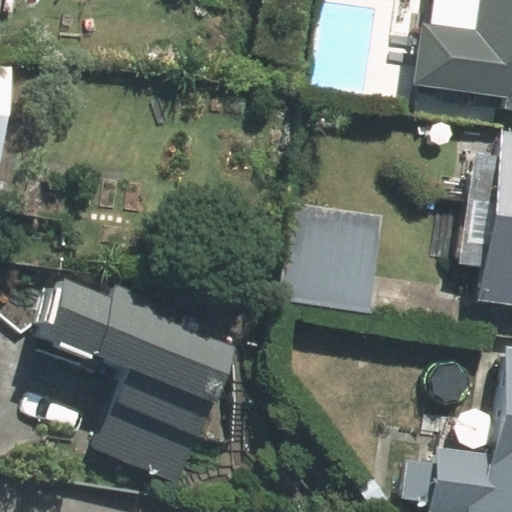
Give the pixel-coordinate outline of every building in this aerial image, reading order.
[(307,0),(260,0),(257,56),(304,59),(307,0)] [(511,0),(429,0),(426,27),(413,25),(406,85),(501,95),(500,107),(511,108),(511,0)] [(479,266),(474,302),(511,306),(511,133),(498,132),(495,156),(470,153),(456,263),(479,266)] [(366,311),(381,216),(286,201),(271,297),(366,311)] [(169,299),(63,256),(30,335),(115,370),(88,435),(175,471),(226,347),(160,319),(169,299)] [(430,446),(428,461),(404,458),(398,497),(424,500),(422,511),(511,511),(511,345),(499,344),(484,453),(430,446)]
